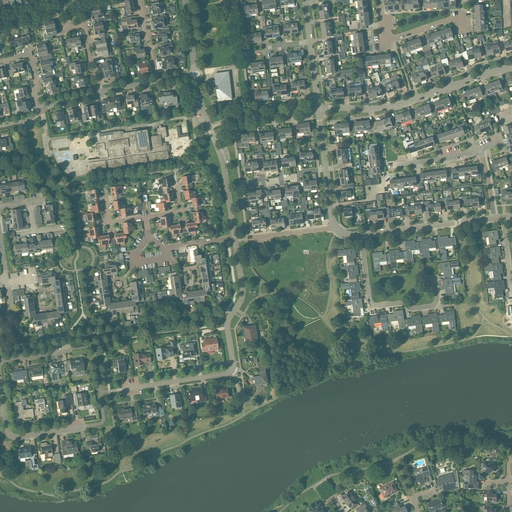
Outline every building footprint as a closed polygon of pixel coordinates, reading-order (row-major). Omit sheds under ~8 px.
[(394,10),(393,1),(389,1),(389,0),(383,0),(384,3),(387,3),(387,11),(394,10)] [(154,7),(152,7),(153,15),(162,14),(165,13),(164,8),(162,9),(162,6),(163,5),(163,2),(154,4),(154,7)] [(477,6),(475,6),(475,12),(484,12),(484,5),(484,3),(477,3),(477,6)] [(90,12),(90,15),(100,13),(99,8),(102,7),(101,4),(94,5),(90,6),(91,9),(90,9),(90,12)] [(125,8),(125,7),(123,8),(124,14),(124,17),(131,16),(131,13),(134,13),(133,6),(125,8)] [(100,13),(90,15),(91,17),(92,20),(98,19),(99,21),(105,20),(103,12),(100,13)] [(166,19),(166,16),(157,17),(158,20),(151,22),(153,29),(165,27),(164,20),(166,19)] [(129,22),(128,18),(121,19),(122,26),(121,26),(123,31),(124,32),(129,30),(129,29),(137,28),(136,20),(129,22)] [(45,26),(46,30),(55,28),(53,21),(49,22),(48,19),(43,20),(40,21),(41,27),(45,26)] [(369,19),(360,20),(360,24),(357,24),(358,30),(366,29),(366,26),(370,26),(369,19)] [(93,28),(92,28),(93,30),(103,28),(103,29),(106,28),(105,20),(99,21),(99,23),(93,25),(93,28)] [(273,28),(274,38),(280,37),(279,28),(278,25),(272,26),(272,29),(273,28)] [(266,29),(263,29),(263,31),(266,31),(267,39),(274,38),(273,28),(272,29),(269,29),(268,26),(266,27),(266,29)] [(44,41),(47,40),(53,39),(52,36),(56,35),(55,28),(46,30),(47,34),(43,35),(44,41)] [(103,29),(103,28),(93,30),(93,33),(94,33),(95,36),(99,35),(99,37),(105,36),(103,29)] [(450,28),(444,30),(447,39),(453,37),(450,28)] [(170,36),(169,30),(159,31),(160,34),(157,35),(158,42),(167,41),(166,37),(170,36)] [(438,32),(441,41),(447,39),(444,30),(438,32)] [(432,34),(435,43),(441,41),(438,32),(432,34)] [(132,36),(132,33),(125,34),(125,37),(129,36),(130,43),(140,41),(138,35),(132,36)] [(20,38),(22,47),(28,45),(28,43),(31,42),(29,34),(26,35),(26,36),(20,38)] [(435,43),(432,34),(426,36),(429,45),(435,43)] [(79,37),(73,38),(75,48),(75,50),(81,49),(81,50),(84,49),(83,43),(80,44),(79,37)] [(95,43),(96,49),(106,47),(105,43),(109,43),(108,37),(101,38),(101,41),(95,43)] [(16,48),(22,47),(20,38),(14,39),(14,38),(11,39),(12,46),(15,45),(16,48)] [(323,42),(324,49),(337,47),(336,39),(329,40),(329,42),(323,42)] [(419,39),(413,41),(416,50),(417,52),(423,50),(422,48),(422,47),(419,39)] [(47,44),(47,40),(44,41),(38,42),(38,45),(36,46),(37,49),(36,49),(36,52),(47,49),(50,49),(48,43),(47,44)] [(407,43),(410,52),(416,50),(413,41),(407,43)] [(491,43),(494,55),(500,53),(497,41),(491,43)] [(172,49),(171,43),(163,45),(164,48),(159,49),(160,56),(169,55),(168,49),(172,49)] [(410,52),(407,43),(401,45),(404,53),(401,55),(405,65),(408,64),(405,56),(411,54),(410,52)] [(494,55),(491,43),(485,44),(487,56),(489,56),(489,57),(493,56),(493,55),(494,55)] [(106,47),(96,49),(98,56),(104,55),(104,58),(112,56),(110,50),(107,51),(106,47)] [(337,47),(324,49),(325,55),(334,54),(334,55),(338,54),(337,47)] [(473,50),(475,59),(481,57),(479,48),(473,50)] [(47,49),(36,52),(37,54),(38,54),(39,57),(41,56),(42,59),(51,57),(51,54),(48,54),(47,49)] [(136,52),(135,49),(133,49),(134,56),(136,55),(137,58),(145,57),(144,50),(136,52)] [(475,59),(473,50),(466,51),(468,60),(475,59)] [(454,61),(457,70),(464,67),(462,62),(465,61),(463,56),(458,57),(459,59),(454,61)] [(40,66),(40,69),(50,66),(49,62),(52,61),(51,57),(42,59),(43,62),(40,63),(41,66),(40,66)] [(173,62),(173,57),(164,59),(164,62),(161,62),(163,70),(172,68),(171,62),(173,62)] [(104,71),(113,69),(112,66),(117,65),(115,58),(106,60),(107,63),(102,64),(104,71)] [(457,70),(454,61),(448,63),(451,72),(457,70)] [(80,65),(79,62),(70,64),(71,70),(75,69),(76,74),(86,72),(84,64),(80,65)] [(142,65),(141,62),(135,63),(136,66),(139,65),(140,74),(148,72),(146,64),(142,65)] [(441,62),(435,65),(439,76),(445,74),(441,62)] [(17,65),(18,72),(24,71),(25,73),(28,73),(27,65),(23,66),(23,63),(17,65)] [(439,76),(435,65),(435,64),(429,66),(433,78),(434,78),(435,79),(439,78),(438,76),(439,76)] [(12,74),(18,72),(17,65),(10,66),(11,69),(8,70),(10,77),(13,76),(12,74)] [(45,73),(46,76),(53,75),(53,71),(52,71),(50,66),(40,69),(41,71),(42,71),(42,74),(45,73)] [(338,66),(326,67),(327,74),(332,73),(333,73),(334,76),(341,75),(344,75),(347,75),(347,74),(352,73),(352,69),(341,71),(339,71),(338,66)] [(418,73),(421,82),(427,80),(423,68),(416,70),(418,73)] [(113,69),(104,71),(105,78),(110,78),(110,81),(119,79),(118,72),(114,73),(113,69)] [(232,100),(229,72),(215,74),(216,81),(213,82),(215,94),(218,94),(218,101),(232,100)] [(415,84),(421,82),(418,73),(412,76),(415,84)] [(55,81),(53,75),(46,76),(46,79),(43,80),(45,87),(46,87),(53,85),(52,81),(55,81)] [(83,79),(83,76),(74,77),(75,84),(79,83),(80,87),(88,86),(87,79),(83,79)] [(396,76),(390,78),(391,83),(394,91),(400,89),(398,85),(398,83),(401,82),(399,78),(399,77),(398,77),(398,76),(397,76),(396,76)] [(272,79),(269,80),(270,86),(273,86),(274,96),(281,95),(280,86),(279,86),(279,84),(273,85),(272,79)] [(499,81),(492,83),(495,92),(499,91),(500,94),(506,92),(506,90),(503,83),(500,84),(500,82),(499,81)] [(388,94),(394,91),(391,83),(385,85),(388,94)] [(486,89),(483,90),(486,97),(489,96),(488,94),(495,92),(492,83),(485,85),(486,87),(486,89)] [(349,98),(355,97),(354,88),(354,84),(350,85),(349,85),(348,85),(347,86),(347,87),(347,88),(347,92),(348,92),(349,98)] [(46,87),(48,93),(52,92),(53,95),(59,94),(58,88),(55,88),(54,85),(53,85),(46,87)] [(373,89),(374,89),(372,85),(368,86),(367,86),(367,87),(366,87),(366,88),(367,91),(370,100),(376,98),(373,89)] [(379,87),(374,89),(373,89),(376,98),(382,95),(379,87)] [(16,94),(17,101),(23,100),(22,96),(28,95),(26,88),(18,89),(19,93),(16,94)] [(479,88),(472,90),(475,99),(482,96),(483,98),(486,97),(483,90),(480,91),(480,89),(479,88)] [(467,95),(463,97),(466,104),(469,102),(469,101),(475,99),(472,90),(465,92),(466,94),(467,95)] [(172,95),(172,92),(159,94),(160,102),(167,101),(167,106),(177,105),(176,94),(172,95)] [(148,94),(140,95),(141,107),(147,106),(149,118),(154,117),(153,108),(151,97),(148,97),(148,94)] [(133,98),(133,96),(126,97),(127,105),(131,104),(132,107),(135,107),(138,107),(137,98),(133,98)] [(118,98),(111,99),(113,108),(116,108),(117,111),(124,110),(123,103),(119,104),(118,98)] [(448,98),(441,101),(445,109),(451,107),(452,109),(456,108),(453,100),(450,102),(449,100),(448,98)] [(17,101),(17,102),(18,107),(19,106),(21,114),(20,114),(20,115),(30,112),(29,112),(29,110),(31,109),(29,102),(26,103),(25,99),(23,100),(17,101)] [(113,113),(113,108),(111,99),(105,100),(105,106),(102,106),(103,113),(108,112),(108,113),(113,113)] [(435,106),(433,107),(435,114),(436,116),(439,115),(438,112),(445,109),(441,101),(434,103),(435,105),(435,106)] [(429,105),(422,107),(425,116),(432,114),(432,115),(435,114),(433,107),(430,108),(429,107),(429,105)] [(90,107),(92,117),(95,116),(96,119),(102,118),(100,111),(97,112),(96,106),(90,107)] [(92,117),(90,107),(84,108),(85,114),(82,115),(83,121),(89,120),(88,118),(92,117)] [(416,113),(413,114),(416,121),(418,120),(417,119),(425,116),(422,107),(415,110),(415,111),(416,113)] [(76,112),(76,109),(68,111),(70,119),(74,118),(74,121),(81,120),(80,112),(76,112)] [(63,119),(62,112),(54,113),(56,122),(60,121),(61,126),(67,125),(66,118),(63,119)] [(409,112),(402,114),(405,123),(412,121),(412,122),(416,121),(413,114),(410,115),(410,113),(409,112)] [(396,120),(394,121),(396,127),(399,126),(405,123),(402,114),(395,116),(396,118),(396,120)] [(389,118),(383,121),(386,130),(387,133),(393,130),(393,129),(396,127),(394,121),(391,122),(390,120),(389,118)] [(491,118),(482,121),(486,132),(492,130),(491,127),(493,126),(491,120),(491,118)] [(369,121),(362,122),(363,131),(367,131),(368,132),(371,134),(374,134),(373,123),(370,124),(370,123),(369,121)] [(376,123),(373,123),(374,134),(379,132),(386,130),(383,121),(378,122),(376,123)] [(486,132),(482,121),(479,122),(479,124),(474,126),(476,132),(479,131),(480,134),(486,132)] [(355,126),(352,126),(353,134),(353,136),(363,134),(363,131),(362,122),(355,123),(355,124),(355,126)] [(309,123),(303,124),(304,133),(304,136),(310,135),(311,136),(314,135),(313,130),(310,130),(309,123)] [(349,123),(341,124),(343,134),(349,133),(350,134),(352,134),(353,134),(352,126),(349,127),(349,125),(349,123)] [(341,124),(334,125),(335,135),(338,134),(339,138),(343,138),(342,134),(343,134),(341,124)] [(456,129),(458,137),(465,135),(463,130),(465,130),(463,124),(458,126),(459,128),(456,129)] [(90,149),(86,150),(89,168),(89,170),(116,166),(115,165),(119,164),(159,159),(161,158),(163,156),(162,151),(166,151),(162,125),(130,129),(131,134),(117,136),(117,131),(91,135),(88,138),(90,149)] [(506,134),(511,132),(511,125),(511,126),(503,128),(506,134)] [(179,137),(189,136),(188,133),(181,134),(180,126),(177,127),(179,137)] [(452,139),(458,137),(456,129),(450,131),(452,139)] [(446,141),(452,139),(450,131),(444,134),(446,141)] [(242,134),(242,140),(238,141),(239,147),(250,146),(249,143),(248,134),(242,134)] [(440,143),(446,141),(444,134),(437,136),(440,143)] [(426,140),(429,147),(435,145),(432,137),(426,140)] [(0,138),(0,151),(2,151),(1,148),(7,147),(7,150),(13,150),(12,144),(11,144),(10,138),(0,138)] [(417,151),(423,149),(420,142),(419,139),(413,141),(414,144),(417,151)] [(423,149),(429,147),(426,140),(420,142),(423,149)] [(410,142),(407,143),(409,148),(411,153),(417,151),(414,144),(413,141),(410,142)] [(375,144),(367,145),(368,156),(371,155),(379,154),(379,148),(376,148),(375,144)] [(338,150),(337,150),(337,158),(347,157),(346,149),(347,149),(347,146),(344,146),(340,147),(340,150),(338,150)] [(347,157),(337,158),(338,165),(340,165),(342,165),(342,168),(350,167),(352,167),(352,166),(352,163),(351,163),(350,160),(347,160),(347,157)] [(505,158),(499,160),(502,167),(505,166),(506,168),(507,167),(508,171),(509,170),(510,172),(511,171),(511,167),(509,160),(506,161),(505,158)] [(499,168),(502,167),(499,160),(493,162),(494,165),(491,166),(494,173),(500,171),(499,168)] [(341,171),(339,171),(340,179),(352,177),(352,172),(349,173),(349,170),(350,170),(350,169),(350,167),(342,168),(343,171),(341,171)] [(381,167),(373,168),(374,178),(380,178),(379,174),(382,173),(381,167)] [(477,167),(470,168),(471,176),(477,175),(477,179),(481,178),(480,170),(477,170),(477,167)] [(452,175),(449,176),(450,183),(450,185),(452,185),(451,183),(454,183),(454,181),(459,180),(459,177),(458,177),(457,169),(451,170),(452,175)] [(447,184),(450,183),(449,176),(446,176),(446,171),(439,172),(440,180),(446,179),(447,184)] [(186,188),(192,187),(191,180),(194,179),(193,176),(182,177),(182,184),(182,185),(183,186),(185,186),(186,188)] [(352,177),(340,179),(341,186),(343,186),(344,185),(345,189),(353,188),(354,187),(354,184),(351,184),(351,182),(352,181),(352,177)] [(409,178),(410,186),(413,186),(414,188),(419,187),(419,180),(416,180),(415,177),(409,178)] [(23,182),(17,183),(19,191),(25,190),(25,188),(28,187),(27,180),(25,179),(23,179),(23,182)] [(158,193),(169,191),(168,188),(171,188),(171,187),(171,186),(170,185),(169,179),(158,181),(159,185),(161,184),(161,188),(159,188),(158,190),(158,193)] [(388,185),(386,185),(387,188),(389,188),(391,188),(397,188),(397,180),(390,181),(390,185),(388,185)] [(114,196),(115,199),(121,198),(120,194),(122,194),(124,192),(123,190),(122,190),(121,184),(116,185),(117,187),(110,188),(111,194),(111,195),(112,196),(114,196)] [(192,187),(186,188),(186,191),(184,191),(184,192),(183,193),(184,194),(185,200),(191,199),(196,198),(196,194),(193,195),(192,187)] [(344,192),(342,192),(343,199),(351,198),(351,195),(354,194),(353,188),(345,189),(345,192),(344,192)] [(504,190),(502,191),(502,197),(505,197),(505,200),(508,200),(509,200),(509,201),(511,201),(511,200),(511,199),(511,188),(506,188),(504,190)] [(90,195),(91,203),(98,202),(97,199),(100,198),(99,198),(100,197),(99,196),(98,190),(87,191),(88,195),(90,195)] [(169,194),(169,191),(158,193),(159,195),(160,197),(163,196),(163,200),(161,200),(161,203),(167,203),(173,202),(172,196),(173,195),(173,194),(172,194),(171,193),(169,194)] [(249,198),(245,199),(245,203),(245,204),(256,203),(256,201),(255,192),(249,192),(249,198)] [(477,195),(471,196),(471,200),(472,200),(473,207),(479,207),(479,204),(482,203),(481,197),(480,193),(477,194),(477,195)] [(466,208),(473,207),(472,200),(471,200),(468,200),(468,196),(462,197),(462,200),(463,206),(466,205),(466,208)] [(196,198),(191,199),(192,205),(192,206),(191,206),(191,207),(192,207),(193,208),(195,207),(195,210),(202,209),(201,206),(205,206),(205,202),(204,202),(204,201),(203,201),(202,197),(196,198)] [(122,206),(121,198),(115,199),(115,202),(113,202),(112,203),(112,204),(113,204),(114,211),(120,210),(120,209),(125,209),(125,205),(122,206)] [(445,199),(443,199),(443,202),(444,208),(447,208),(447,210),(454,210),(453,202),(452,198),(445,199)] [(433,204),(435,212),(441,211),(441,208),(444,208),(443,202),(443,199),(436,200),(437,204),(433,204)] [(459,201),(453,202),(454,210),(460,209),(460,206),(463,206),(462,200),(459,200),(459,201)] [(424,204),(424,202),(423,201),(414,203),(414,207),(415,214),(422,214),(422,211),(425,210),(424,204)] [(428,213),(435,212),(433,204),(430,205),(430,201),(424,202),(424,204),(425,210),(428,210),(428,213)] [(95,213),(96,213),(102,212),(101,206),(101,205),(100,204),(98,204),(98,202),(91,203),(92,210),(90,210),(90,214),(91,214),(95,213)] [(167,203),(161,203),(161,204),(155,204),(156,208),(158,208),(159,211),(162,211),(163,212),(168,211),(169,210),(169,209),(168,209),(167,203)] [(359,209),(358,204),(351,205),(352,209),(344,210),(345,217),(346,217),(346,218),(351,218),(351,216),(353,216),(352,210),(359,209)] [(411,204),(405,205),(406,213),(409,212),(409,215),(415,214),(414,207),(411,207),(411,204)] [(406,213),(405,205),(401,205),(402,207),(399,207),(399,209),(395,209),(396,217),(403,216),(402,213),(406,213)] [(380,211),(377,212),(378,219),(384,219),(384,215),(387,215),(386,208),(385,208),(385,207),(379,208),(380,211)] [(132,212),(131,208),(125,209),(120,209),(120,210),(121,215),(120,217),(121,218),(127,217),(126,216),(130,215),(130,212),(132,212)] [(389,208),(386,208),(387,215),(390,215),(390,218),(396,217),(395,209),(389,210),(389,208)] [(202,209),(195,210),(196,213),(193,213),(193,214),(193,215),(194,216),(195,223),(196,224),(200,223),(200,221),(206,220),(205,216),(203,216),(202,209)] [(376,209),(366,210),(366,217),(366,218),(368,218),(371,217),(371,220),(378,219),(377,212),(376,212),(376,209)] [(88,226),(95,225),(94,222),(97,222),(97,221),(97,220),(96,219),(96,213),(95,213),(91,214),(90,214),(84,215),(85,219),(87,218),(88,226)] [(12,217),(13,223),(22,222),(21,218),(27,218),(27,217),(27,215),(12,217)] [(165,229),(169,228),(170,226),(169,219),(170,218),(169,217),(163,217),(164,219),(160,219),(161,223),(158,223),(159,227),(165,226),(165,229)] [(266,228),(265,219),(262,219),(262,217),(258,217),(258,220),(259,220),(260,229),(266,228)] [(123,226),(124,233),(125,234),(129,234),(129,231),(135,231),(134,227),(132,227),(131,224),(128,224),(128,223),(122,223),(122,224),(122,225),(123,226)] [(196,224),(195,223),(187,224),(186,223),(185,224),(185,226),(183,227),(184,233),(191,232),(192,235),(196,234),(195,228),(197,228),(196,224)] [(170,226),(169,228),(169,232),(172,231),(173,238),(176,237),(176,235),(184,233),(183,227),(180,227),(180,225),(179,225),(178,224),(177,225),(170,226)] [(88,226),(84,226),(84,228),(89,227),(89,234),(87,234),(88,238),(88,241),(90,241),(91,242),(93,241),(93,240),(94,240),(94,239),(97,239),(98,239),(99,237),(98,230),(99,229),(99,228),(98,228),(97,227),(95,228),(95,225),(88,226)] [(498,231),(480,233),(480,239),(489,238),(490,245),(488,245),(489,248),(489,249),(497,248),(497,247),(496,240),(496,239),(499,239),(498,231)] [(114,237),(112,237),(113,244),(120,243),(121,245),(124,245),(123,239),(126,238),(125,234),(124,233),(116,234),(115,234),(114,235),(114,237)] [(48,241),(45,241),(46,250),(46,253),(53,252),(53,249),(54,249),(56,248),(56,246),(56,245),(55,243),(53,243),(52,243),(51,234),(49,234),(48,235),(48,241)] [(106,236),(99,237),(98,239),(98,242),(101,242),(101,248),(105,247),(105,245),(113,244),(112,237),(109,238),(109,235),(108,235),(107,235),(106,236)] [(40,251),(40,250),(46,250),(45,241),(41,242),(41,236),(39,236),(38,236),(39,243),(40,251)] [(438,238),(438,240),(439,249),(441,262),(447,261),(445,247),(452,246),(453,247),(456,247),(455,238),(447,239),(447,237),(438,238)] [(32,238),(34,253),(41,252),(40,250),(40,251),(39,243),(36,244),(35,239),(34,238),(32,238)] [(421,240),(422,242),(423,254),(424,258),(430,257),(429,249),(436,248),(436,249),(439,249),(438,240),(430,241),(430,239),(421,240)] [(423,254),(422,242),(414,244),(413,241),(405,242),(406,252),(407,260),(413,260),(412,251),(419,250),(420,255),(423,254)] [(201,259),(200,247),(190,249),(192,257),(194,256),(195,262),(199,262),(201,259)] [(489,248),(482,249),(482,256),(491,254),(492,262),(490,262),(491,265),(499,264),(498,257),(498,256),(501,255),(500,247),(497,247),(497,248),(489,249),(489,248)] [(346,263),(346,267),(355,266),(355,265),(354,258),(357,257),(355,248),(337,251),(338,257),(346,256),(347,263),(346,263)] [(406,252),(398,253),(398,250),(389,251),(389,254),(391,263),(390,263),(391,270),(397,269),(396,261),(403,260),(404,261),(407,260),(406,252)] [(387,263),(390,263),(391,263),(389,254),(381,255),(381,252),(372,254),(375,272),(381,271),(380,263),(387,262),(387,263)] [(211,265),(211,260),(210,256),(205,257),(205,258),(201,259),(199,262),(200,266),(209,265),(211,265)] [(443,272),(444,280),(457,279),(457,278),(457,275),(451,276),(450,269),(459,268),(458,261),(440,264),(441,273),(443,272)] [(109,266),(110,275),(117,274),(116,265),(112,265),(111,263),(109,263),(109,266)] [(491,265),(484,266),(485,272),(493,271),(494,278),(493,279),(493,282),(502,281),(501,274),(500,272),(502,272),(503,272),(502,264),(499,264),(491,265)] [(357,282),(356,274),(359,274),(357,265),(355,265),(355,266),(346,267),(339,267),(340,274),(348,273),(349,280),(348,280),(348,283),(357,282)] [(49,284),(47,273),(41,274),(40,273),(39,272),(38,272),(37,272),(38,283),(42,283),(42,285),(49,284)] [(49,284),(53,283),(55,281),(55,277),(52,277),(51,272),(47,273),(49,284)] [(171,284),(180,282),(179,276),(176,276),(176,273),(168,274),(169,280),(170,280),(171,284)] [(95,282),(98,281),(107,280),(106,276),(103,274),(100,274),(100,277),(95,278),(95,282)] [(444,280),(442,281),(443,289),(445,289),(446,297),(455,296),(455,292),(454,292),(453,285),(461,284),(460,278),(457,278),(457,279),(444,280)] [(139,282),(129,283),(130,290),(142,288),(141,281),(139,282)] [(493,282),(486,283),(487,289),(495,288),(496,295),(495,295),(495,299),(504,298),(503,291),(503,289),(505,289),(504,281),(502,281),(493,282)] [(351,300),(359,299),(358,291),(361,291),(360,282),(357,282),(348,283),(341,284),(342,290),(351,289),(351,297),(350,297),(351,300)] [(214,284),(212,284),(203,286),(203,290),(206,292),(215,291),(215,288),(214,284)] [(65,286),(54,288),(55,294),(66,293),(65,286)] [(130,290),(131,296),(143,295),(142,288),(130,290)] [(207,300),(206,292),(203,290),(199,291),(200,300),(200,302),(205,302),(205,300),(207,300)] [(187,302),(186,292),(182,293),(179,296),(180,300),(181,303),(183,303),(183,305),(188,304),(187,302)] [(192,292),(186,292),(187,302),(188,304),(194,303),(194,301),(192,292)] [(66,293),(55,294),(55,301),(67,299),(66,293)] [(30,295),(24,296),(21,296),(22,299),(24,299),(24,305),(34,304),(33,297),(30,298),(30,295)] [(143,295),(131,296),(132,299),(132,301),(135,303),(136,303),(139,302),(144,301),(144,299),(143,295)] [(67,299),(55,301),(56,307),(68,306),(67,299)] [(359,299),(351,300),(343,301),(344,307),(353,306),(354,313),(348,314),(348,317),(362,316),(361,308),(363,307),(362,299),(359,299)] [(98,301),(94,302),(94,303),(98,303),(99,306),(98,307),(99,308),(102,308),(103,308),(104,307),(107,307),(108,307),(110,304),(110,302),(110,300),(101,301),(100,301),(98,301)] [(129,313),(128,301),(121,302),(123,311),(122,311),(123,314),(129,313)] [(135,303),(132,301),(128,301),(129,313),(130,315),(134,314),(138,313),(137,307),(137,305),(135,305),(135,303)] [(115,303),(110,304),(108,307),(109,310),(108,311),(108,316),(117,315),(116,312),(115,303)] [(69,310),(68,306),(56,307),(57,311),(60,314),(61,314),(66,318),(66,313),(67,313),(67,310),(69,310)] [(60,314),(57,311),(53,312),(54,324),(59,323),(58,321),(61,321),(60,318),(60,314)] [(387,315),(388,327),(392,327),(391,322),(398,321),(399,330),(405,329),(404,320),(403,311),(394,312),(394,314),(387,315)] [(445,315),(437,316),(438,325),(439,325),(442,324),(442,323),(449,322),(450,330),(456,330),(454,311),(445,313),(445,315)] [(54,324),(53,312),(46,313),(48,322),(47,322),(48,325),(54,324)] [(388,327),(387,315),(386,315),(386,313),(378,314),(378,316),(370,317),(371,326),(375,326),(374,324),(381,323),(383,332),(389,331),(388,327)] [(42,326),(41,323),(40,314),(35,315),(33,318),(34,321),(33,322),(33,324),(34,325),(37,325),(37,326),(42,326)] [(422,327),(425,327),(425,325),(432,324),(433,333),(439,332),(439,325),(438,325),(437,316),(437,314),(428,315),(429,317),(421,318),(422,327)] [(404,320),(405,329),(409,329),(408,327),(415,327),(417,335),(423,334),(422,327),(421,318),(420,316),(412,317),(412,319),(404,320)] [(258,342),(256,326),(244,328),(246,343),(258,342)] [(207,350),(214,349),(214,351),(218,350),(217,339),(204,340),(204,344),(202,344),(203,352),(207,352),(207,350)] [(184,345),(179,346),(179,350),(182,349),(182,354),(183,359),(191,358),(191,357),(195,356),(194,351),(195,351),(194,343),(193,343),(184,345)] [(164,350),(164,348),(156,350),(158,361),(165,359),(165,357),(173,356),(172,349),(164,350)] [(142,355),(141,354),(134,355),(135,366),(143,365),(143,363),(151,362),(149,354),(142,355)] [(128,364),(127,357),(117,359),(117,360),(113,361),(114,368),(118,367),(119,374),(126,373),(125,365),(128,364)] [(66,362),(66,363),(68,371),(76,370),(76,373),(75,373),(75,376),(85,375),(83,361),(81,361),(81,359),(66,362)] [(58,373),(68,371),(66,363),(50,365),(52,381),(59,380),(58,373)] [(268,386),(265,364),(259,365),(260,376),(259,376),(258,377),(258,378),(258,379),(255,379),(256,386),(262,385),(262,387),(268,386)] [(43,376),(41,366),(28,368),(30,378),(43,376)] [(22,371),(22,368),(18,369),(18,370),(10,371),(12,382),(23,380),(24,383),(28,382),(26,370),(22,371)] [(85,385),(70,387),(71,394),(72,394),(72,393),(75,393),(78,393),(78,389),(85,388),(85,385)] [(229,397),(227,385),(222,386),(222,390),(216,390),(217,399),(229,397)] [(196,392),(195,390),(190,391),(191,401),(203,400),(204,402),(207,401),(206,394),(203,394),(202,391),(196,392)] [(88,405),(86,393),(75,395),(77,407),(88,405)] [(180,394),(170,396),(172,407),(172,409),(182,407),(182,406),(180,394)] [(72,405),(71,395),(64,396),(64,401),(57,402),(58,409),(60,409),(61,413),(68,412),(67,405),(72,405)] [(45,408),(44,399),(35,400),(36,409),(34,409),(35,416),(39,416),(39,414),(49,413),(48,407),(45,408)] [(27,406),(26,400),(22,400),(22,402),(15,403),(18,419),(34,417),(33,409),(23,410),(23,406),(27,406)] [(155,404),(142,406),(143,415),(148,414),(156,413),(157,416),(161,416),(160,407),(159,408),(155,408),(155,404)] [(131,411),(131,409),(124,410),(124,409),(117,410),(119,420),(132,418),(132,421),(137,420),(136,410),(131,411)] [(102,447),(101,440),(97,441),(98,445),(92,445),(92,442),(86,443),(87,450),(90,449),(91,453),(99,452),(99,448),(102,447)] [(66,444),(66,441),(61,442),(63,455),(73,454),(73,455),(74,456),(75,456),(76,457),(77,457),(78,457),(79,457),(80,457),(81,457),(79,452),(77,452),(76,442),(66,444)] [(46,447),(46,443),(41,444),(42,455),(45,454),(45,458),(45,459),(46,459),(47,459),(51,459),(50,457),(53,457),(51,446),(46,447)] [(32,457),(30,448),(18,450),(20,462),(25,462),(24,458),(32,457)] [(491,463),(491,462),(483,463),(484,471),(485,470),(485,474),(489,474),(489,473),(491,472),(491,471),(496,471),(495,463),(491,463)] [(432,481),(428,466),(413,471),(417,481),(420,480),(421,484),(432,481)] [(474,471),(463,470),(463,475),(468,475),(468,480),(467,480),(467,481),(468,482),(468,484),(463,484),(463,488),(473,488),(473,482),(476,483),(476,475),(474,475),(474,471)] [(456,489),(452,475),(438,479),(440,486),(442,485),(443,489),(445,489),(446,492),(456,489)] [(385,488),(380,491),(384,498),(391,495),(390,494),(397,491),(393,482),(384,486),(385,488)] [(353,498),(349,491),(341,497),(345,503),(346,502),(351,509),(359,503),(355,497),(353,498)] [(490,491),(484,491),(484,497),(487,497),(487,500),(491,500),(491,503),(496,503),(496,495),(490,494),(490,491)] [(443,507),(440,499),(428,504),(431,511),(443,507)] [(324,511),(325,511),(319,503),(308,510),(308,511),(324,511)]
